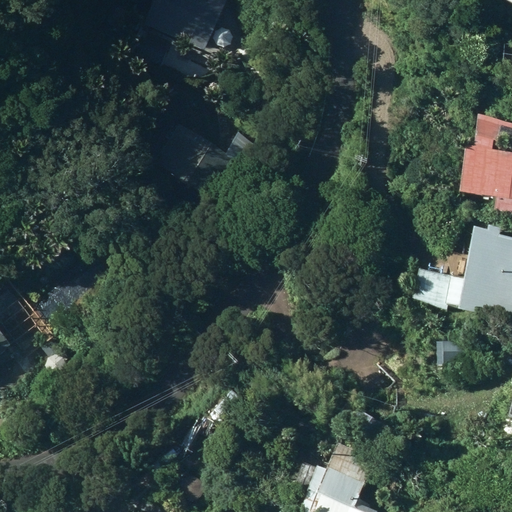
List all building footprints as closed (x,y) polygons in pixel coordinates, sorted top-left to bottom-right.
[(224,0),(153,0),(144,20),(202,48),(224,0)] [(511,121),(477,111),(472,143),(465,142),(458,190),(496,195),(494,210),(511,212),(511,121)] [(154,160),(219,204),(232,185),(219,176),(224,167),(235,176),(244,162),(242,161),(248,152),(240,147),(234,155),(232,153),(229,156),(179,122),(154,160)] [(511,318),(511,237),(500,235),(502,225),(487,222),(485,227),(472,224),(462,276),(417,268),(412,293),(446,307),(447,300),(458,302),(457,308),(511,318)] [(0,347),(10,340),(13,344),(15,342),(22,352),(48,331),(41,322),(43,321),(18,288),(0,302),(0,347)] [(231,421),(213,405),(188,433),(206,449),(231,421)] [(387,427),(358,408),(349,422),(378,441),(387,427)] [(372,511),(352,503),(373,458),(337,440),(325,467),(317,463),(296,510),(299,511),(298,511),(372,511)]
